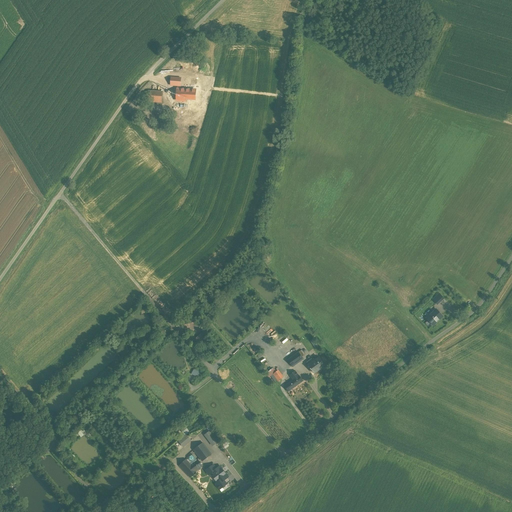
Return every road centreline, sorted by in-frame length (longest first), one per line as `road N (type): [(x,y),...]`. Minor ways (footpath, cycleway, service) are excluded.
road 1 (unclassified): [(215,511),(480,301),(511,256)]
road 2 (unclassified): [(0,279),(124,102),(222,0)]
road 3 (track): [(59,194),(285,456)]
road 4 (track): [(171,328),(53,444),(89,489)]
